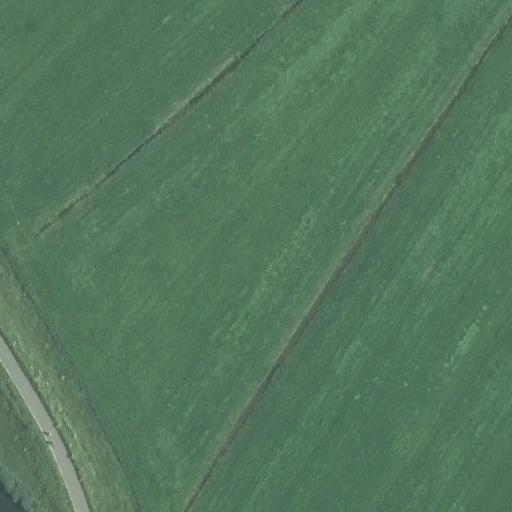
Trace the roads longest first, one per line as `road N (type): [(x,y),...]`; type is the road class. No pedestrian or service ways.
road 1 (track): [(456,511),(505,379),(488,135),(511,93)]
road 2 (unclassified): [(0,348),(39,406),(82,511)]
